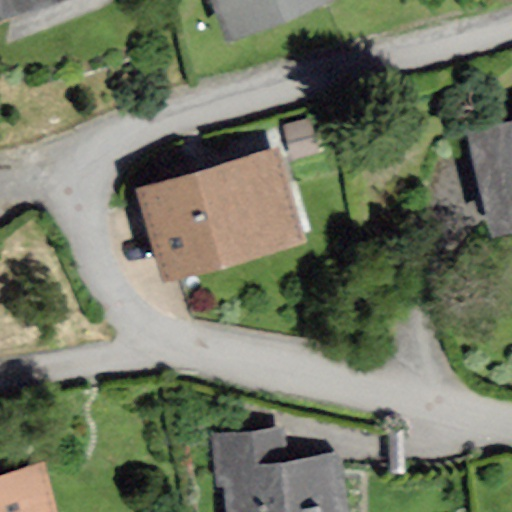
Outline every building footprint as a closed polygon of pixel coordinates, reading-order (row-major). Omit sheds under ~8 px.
[(3,0),(7,9),(28,0),(3,0)] [(219,0),(231,30),(311,0),(219,0)] [(511,129),(473,139),(495,229),(511,224),(511,129)] [(270,159),(144,196),(167,274),(293,237),(270,159)] [(281,433),(216,440),(221,482),(233,481),(236,511),(339,511),(334,459),(284,464),(281,433)] [(47,511),(38,472),(0,482),(0,511),(47,511)]
